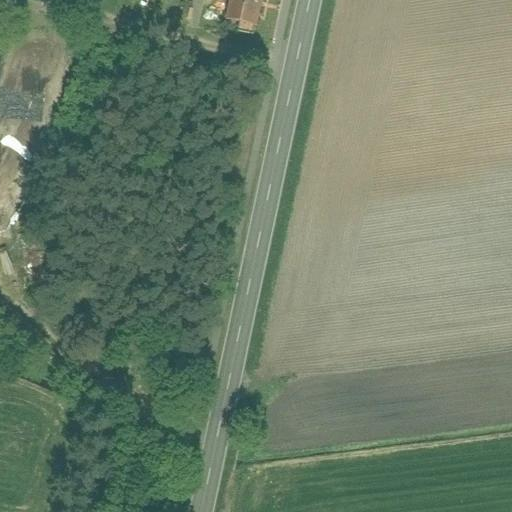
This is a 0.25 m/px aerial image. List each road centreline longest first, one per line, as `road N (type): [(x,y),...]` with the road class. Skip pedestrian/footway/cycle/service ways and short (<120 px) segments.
road 1 (secondary): [(309,0),(202,511)]
road 2 (track): [(294,68),(0,1)]
road 3 (track): [(218,437),(87,371),(0,292)]
